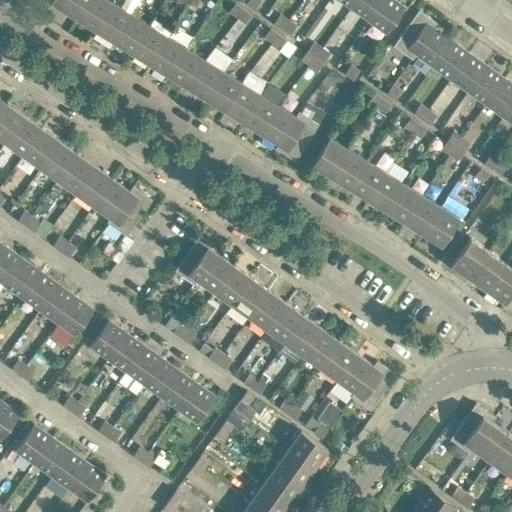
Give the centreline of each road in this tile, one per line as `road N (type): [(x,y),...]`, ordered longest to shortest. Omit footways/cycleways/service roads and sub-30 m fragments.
road 1 (unclassified): [(479,367),(484,343),(470,324),(208,147)]
road 2 (unclassified): [(177,187),(438,378)]
road 3 (unclassified): [(208,147),(0,15)]
road 4 (unclassified): [(0,58),(177,187)]
road 5 (unclassified): [(129,511),(143,491),(137,473),(0,378)]
road 6 (residential): [(342,511),(438,378)]
road 7 (residential): [(236,389),(106,298)]
road 8 (residential): [(106,298),(177,187)]
road 9 (residential): [(106,298),(0,224)]
